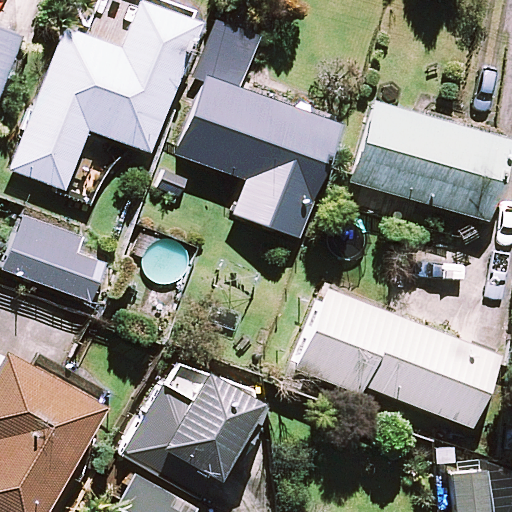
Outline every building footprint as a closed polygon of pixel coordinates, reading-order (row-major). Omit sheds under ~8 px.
[(186,16),(141,0),(124,0),(108,45),(55,26),(4,170),(90,201),(106,155),(74,144),(80,128),(138,149),(186,16)] [(251,35),(208,21),(165,152),(240,176),(227,214),(290,234),(328,116),(234,85),(251,35)] [(498,135),(361,98),(339,179),(476,217),(498,135)] [(73,236),(17,217),(0,265),(0,270),(84,300),(97,262),(67,251),(73,236)] [(487,353),(319,288),(288,367),(349,391),(352,382),(460,424),(487,353)] [(29,511),(90,397),(0,349),(0,511),(29,511)] [(184,511),(245,394),(168,354),(115,456),(128,462),(102,511),(184,511)] [(511,411),(498,411),(496,452),(511,452),(511,411)] [(511,511),(511,478),(511,473),(448,480),(451,511),(511,511)]
